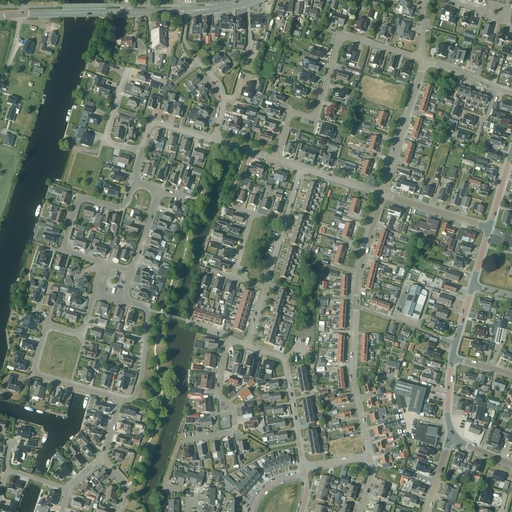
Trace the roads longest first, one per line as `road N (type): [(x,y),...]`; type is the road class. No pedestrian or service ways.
road 1 (residential): [(421,59),(342,35),(316,111),(292,113),(275,160)]
road 2 (residential): [(233,340),(219,395),(232,407),(234,428),(181,441),(174,460)]
road 3 (residential): [(370,456),(352,382),(356,306)]
road 4 (residential): [(303,468),(284,362),(246,345)]
road 5 (residential): [(382,195),(421,59)]
road 6 (residential): [(213,140),(223,96),(184,42),(186,18)]
road 7 (residential): [(119,398),(35,372),(48,326)]
road 8 (residential): [(64,250),(75,204),(88,198),(120,207),(133,179)]
